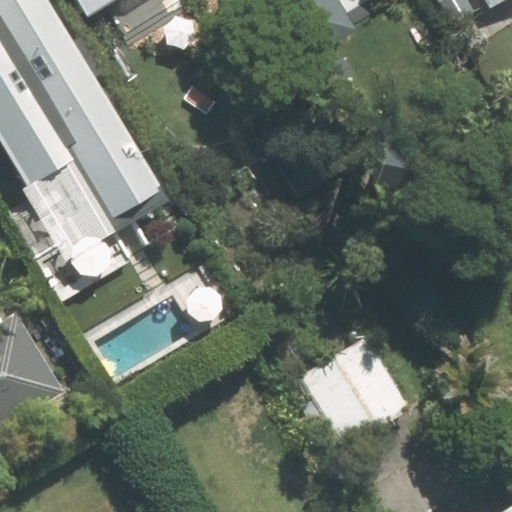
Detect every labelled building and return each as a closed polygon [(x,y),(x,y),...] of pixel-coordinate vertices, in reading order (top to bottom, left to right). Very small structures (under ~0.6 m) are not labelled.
[(0,0),(0,152),(59,254),(107,227),(102,220),(152,191),(41,0),(0,0)] [(73,0),(83,16),(109,0),(73,0)] [(328,0),(261,0),(295,58),(345,30),(328,0)] [(13,313),(0,320),(0,426),(59,392),(13,313)] [(344,449),(406,414),(365,343),(303,378),(344,449)]
